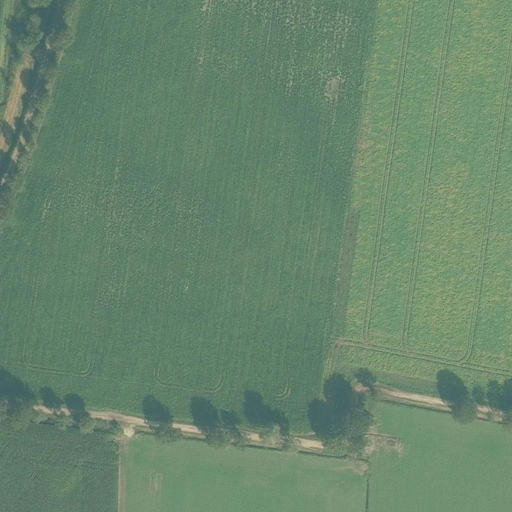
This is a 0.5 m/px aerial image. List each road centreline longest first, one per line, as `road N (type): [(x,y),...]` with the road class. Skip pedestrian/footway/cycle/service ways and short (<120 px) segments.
road 1 (track): [(511,417),(370,390),(353,399),(347,442),(325,448),(0,406)]
road 2 (track): [(64,0),(0,195)]
